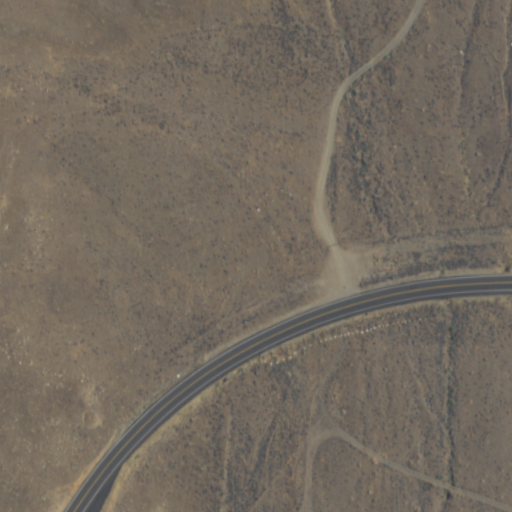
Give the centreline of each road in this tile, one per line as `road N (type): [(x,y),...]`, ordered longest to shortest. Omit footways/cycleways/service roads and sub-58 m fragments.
road 1 (secondary): [(511,289),(429,292),(290,329),(201,383),(139,436),(79,511)]
road 2 (residential): [(362,305),(334,245),(324,185),(335,108),(350,84),(380,67),(414,29),(425,0)]
